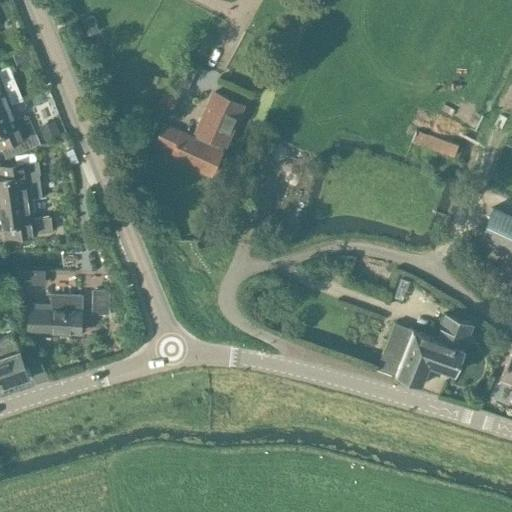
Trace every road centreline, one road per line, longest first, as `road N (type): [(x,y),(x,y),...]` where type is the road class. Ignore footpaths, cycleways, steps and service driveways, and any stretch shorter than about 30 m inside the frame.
road 1 (residential): [(511,327),(403,259),(364,248),(320,248),(253,267),(224,287),(227,317),(345,383)]
road 2 (residential): [(97,161),(173,353)]
road 3 (secondary): [(0,411),(173,353)]
road 4 (secondary): [(173,353),(230,356),(345,383)]
road 5 (residential): [(97,161),(30,0)]
road 6 (secondary): [(511,432),(345,383)]
